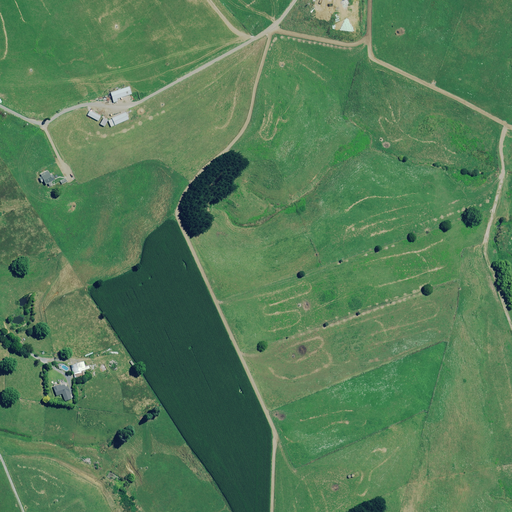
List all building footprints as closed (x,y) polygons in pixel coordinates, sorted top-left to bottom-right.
[(131,94),(128,87),(110,93),(113,102),(117,101),(116,99),(131,94)] [(100,117),(89,111),(87,115),(98,121),(100,117)] [(128,119),(125,112),(111,118),(114,125),(128,119)] [(50,176),(47,170),(39,174),(41,177),(38,178),(40,182),(43,181),(45,185),(47,183),(49,186),(51,185),(50,182),(54,180),(52,175),(50,176)] [(78,371),(76,364),(70,365),(72,373),(78,371)] [(60,386),(60,384),(52,387),(56,396),(61,394),(64,401),(71,399),(67,386),(65,387),(64,384),(60,386)]
